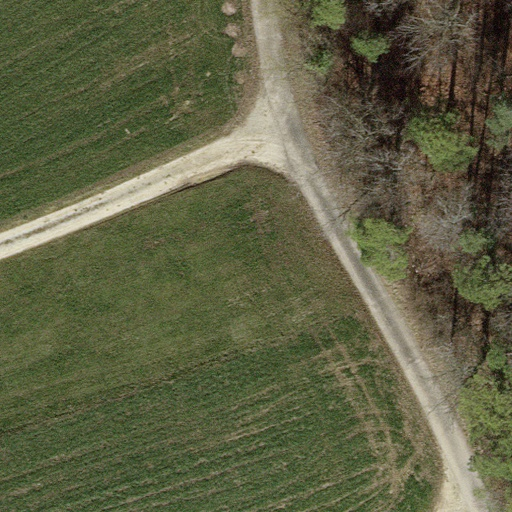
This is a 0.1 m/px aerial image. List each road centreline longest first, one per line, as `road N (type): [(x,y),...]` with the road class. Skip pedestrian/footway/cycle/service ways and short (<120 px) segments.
road 1 (track): [(485,511),(377,289),(281,135),(266,0)]
road 2 (track): [(281,135),(0,247)]
